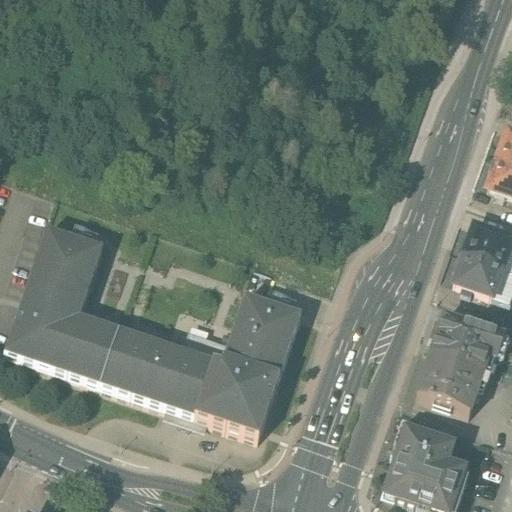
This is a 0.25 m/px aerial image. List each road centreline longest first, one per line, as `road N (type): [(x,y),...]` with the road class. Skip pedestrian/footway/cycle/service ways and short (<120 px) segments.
road 1 (secondary): [(501,0),(318,511)]
road 2 (tertiary): [(36,456),(221,511)]
